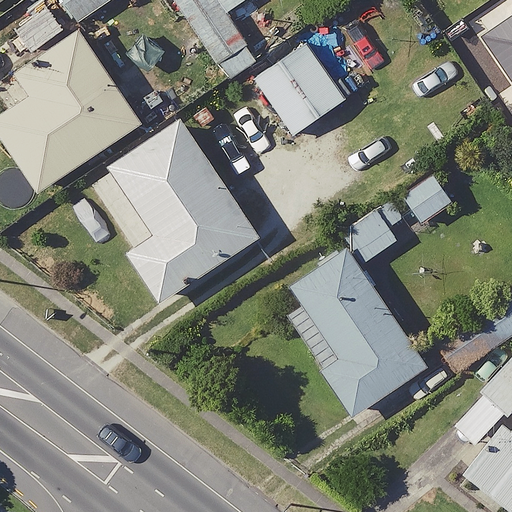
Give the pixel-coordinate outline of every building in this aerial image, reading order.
[(38,5),(34,0),(0,0),(0,25),(3,30),(38,5)] [(92,0),(51,0),(59,16),(92,0)] [(216,8),(188,29),(215,65),(242,44),(216,8)] [(126,111),(60,19),(0,62),(0,89),(3,93),(0,95),(0,142),(41,173),(126,111)] [(333,94),(296,39),(245,74),(282,128),(333,94)] [(244,229),(161,108),(90,156),(138,226),(101,251),(136,302),(244,229)] [(444,197),(424,167),(387,192),(407,222),(444,197)] [(386,236),(379,224),(395,215),(383,195),(352,213),(331,225),(350,257),(386,236)] [(411,360),(331,241),(278,277),(286,290),(269,302),(341,408),(411,360)] [(511,319),(511,295),(502,282),(432,333),(453,363),(511,319)] [(511,511),(511,341),(506,337),(440,417),(465,437),(445,461),(507,511),(511,511)]
